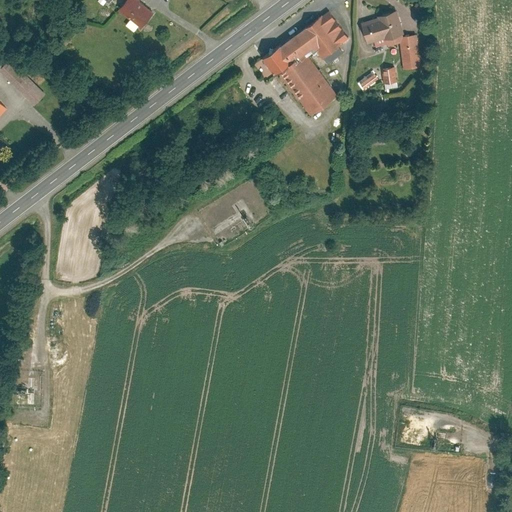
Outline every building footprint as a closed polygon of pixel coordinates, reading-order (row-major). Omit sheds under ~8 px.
[(155,14),(136,0),(131,0),(130,1),(123,11),(145,28),(155,14)] [(339,95),(321,70),(344,52),(340,47),(350,38),(329,11),(264,58),(278,75),(281,73),(311,116),(339,95)] [(363,26),(369,45),(405,34),(398,12),(379,17),(380,21),(363,26)] [(417,36),(401,38),(405,68),(421,66),(417,36)] [(0,48),(0,68),(36,103),(46,92),(0,48)] [(396,67),(382,68),(384,85),(398,83),(396,67)] [(357,79),(362,88),(379,78),(373,69),(357,79)] [(385,124),(368,125),(368,134),(363,134),(363,144),(386,143),(385,124)]
